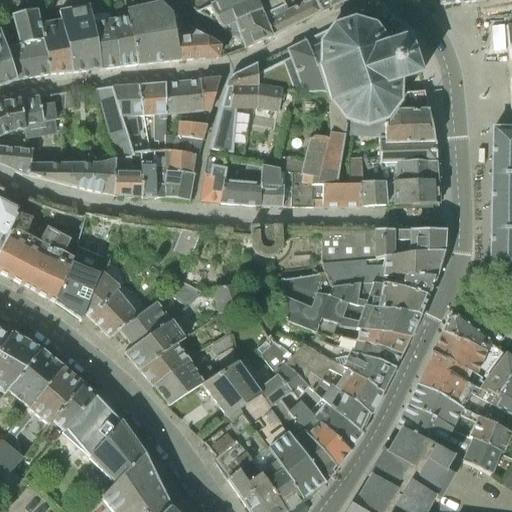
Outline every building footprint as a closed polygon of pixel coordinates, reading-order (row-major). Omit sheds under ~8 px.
[(255,0),(228,0),(210,7),(219,26),(222,29),(229,26),(232,35),(232,38),(239,38),(245,50),(260,43),(271,38),(262,16),(255,0)] [(255,0),(262,16),(286,5),(284,0),(255,0)] [(289,13),(286,5),(262,16),(271,38),(321,13),(315,0),(289,13)] [(284,0),(286,5),(289,13),(315,0),(321,13),(347,2),(350,0),(284,0)] [(180,62),(176,40),(172,16),(161,5),(126,12),(127,18),(137,67),(180,62)] [(87,8),(74,9),(55,13),(57,22),(69,74),(72,74),(87,73),(99,71),(89,17),(87,8)] [(14,82),(49,76),(38,25),(35,12),(12,16),(19,46),(5,50),(14,82)] [(99,71),(119,69),(110,21),(108,13),(89,17),(99,71)] [(119,69),(137,67),(127,18),(110,21),(119,69)] [(49,76),(69,74),(57,22),(38,25),(49,76)] [(398,98),(402,97),(403,81),(420,76),(407,38),(386,45),(373,28),(353,22),(331,29),(319,45),(319,48),(311,51),(306,41),(287,51),(303,95),(325,94),(329,106),(334,103),(345,119),(365,127),(385,120),(399,104),(398,98)] [(0,87),(14,82),(5,50),(0,33),(0,87)] [(176,40),(180,62),(217,60),(219,46),(209,40),(194,33),(191,38),(176,40)] [(217,119),(209,148),(225,151),(231,153),(235,123),(236,114),(244,115),(244,110),(258,110),(264,111),(278,113),(279,113),(283,92),(271,90),(256,87),(256,66),(236,76),(232,78),(227,84),(217,119)] [(196,117),(208,120),(220,79),(200,81),(202,112),(197,112),(196,117)] [(186,115),(196,117),(197,112),(202,112),(200,81),(165,85),(166,117),(186,115)] [(166,121),(166,117),(165,85),(138,87),(142,118),(143,118),(143,117),(153,117),(153,137),(165,137),(166,121)] [(135,118),(142,118),(138,87),(122,88),(116,89),(127,138),(139,137),(135,118)] [(133,157),(127,138),(116,89),(96,91),(99,105),(114,160),(128,158),(133,157)] [(96,91),(89,91),(91,107),(99,105),(96,91)] [(72,93),(63,95),(64,109),(73,109),(72,93)] [(52,113),(64,112),(64,109),(63,95),(46,97),(20,101),(25,127),(49,123),(53,122),(54,122),(52,113)] [(380,145),(434,144),(424,95),(402,97),(398,98),(399,104),(385,120),(365,127),(345,119),(346,137),(380,139),(380,145)] [(0,139),(10,134),(23,132),(25,140),(55,135),(53,122),(49,123),(25,127),(20,101),(3,104),(0,105),(0,139)] [(361,187),(350,187),(338,187),(346,137),(345,119),(334,103),(329,106),(330,135),(329,140),(314,138),(311,141),(309,140),(304,163),(281,157),(280,162),(271,161),(269,169),(284,173),(292,175),(291,200),(290,209),(312,209),(314,202),(322,202),(322,209),(362,209),(361,187)] [(176,138),(201,141),(208,120),(196,117),(186,115),(185,125),(178,124),(176,138)] [(511,130),(492,130),(489,274),(511,274),(511,130)] [(163,152),(195,157),(197,157),(201,141),(176,138),(165,137),(153,137),(153,143),(157,143),(157,153),(163,152)] [(361,184),(381,184),(379,165),(382,165),(397,165),(435,165),(434,144),(380,145),(380,159),(350,160),(350,187),(361,187),(361,184)] [(0,165),(28,178),(32,154),(33,151),(0,148),(0,165)] [(154,175),(192,175),(195,157),(163,152),(164,169),(154,170),(154,175)] [(154,175),(154,170),(153,153),(140,154),(140,174),(139,199),(154,200),(154,186),(154,175)] [(111,197),(112,197),(114,160),(100,164),(56,165),(56,156),(32,154),(28,178),(92,194),(111,197)] [(112,197),(139,199),(140,174),(128,173),(128,158),(114,160),(112,197)] [(199,204),(219,205),(230,162),(219,159),(207,159),(199,204)] [(219,205),(258,208),(264,168),(245,165),(243,183),(236,182),(237,169),(232,168),(234,163),(230,162),(219,205)] [(381,184),(437,184),(435,165),(397,165),(397,175),(393,176),(393,170),(383,170),(382,165),(379,165),(381,184)] [(291,200),(282,200),(284,173),(269,169),(264,168),(258,208),(290,209),(291,200)] [(154,186),(190,188),(192,175),(154,175),(154,186)] [(362,209),(383,208),(381,184),(361,184),(361,187),(362,209)] [(381,184),(383,208),(438,205),(437,184),(381,184)] [(154,186),(154,200),(163,200),(188,202),(190,188),(154,186)] [(0,251),(9,233),(11,234),(19,215),(16,214),(23,199),(0,190),(0,251)] [(0,275),(10,281),(28,246),(19,241),(22,236),(25,238),(32,220),(19,215),(11,234),(9,233),(0,251),(0,275)] [(10,281),(28,290),(58,235),(46,229),(38,245),(40,246),(37,251),(28,246),(10,281)] [(198,234),(179,232),(171,253),(190,260),(193,253),(202,234),(198,234)] [(427,254),(442,253),(444,232),(427,233),(409,233),(322,234),(323,265),(410,257),(410,255),(427,254)] [(28,290),(54,305),(71,265),(57,260),(60,254),(63,256),(70,241),(58,235),(28,290)] [(80,323),(84,315),(99,277),(105,260),(77,249),(71,265),(54,305),(80,323),(80,322),(80,323)] [(385,280),(434,280),(442,253),(427,254),(410,255),(410,257),(323,265),(325,275),(329,283),(335,294),(359,291),(360,285),(373,285),(371,290),(383,293),(385,280)] [(119,333),(138,317),(116,292),(119,289),(118,289),(119,288),(101,272),(99,277),(84,315),(109,340),(119,333)] [(358,301),(359,291),(335,294),(329,283),(325,275),(282,281),(283,291),(418,317),(426,299),(383,293),(371,290),(366,303),(358,301)] [(383,293),(426,299),(434,280),(385,280),(383,293)] [(168,295),(188,308),(204,294),(180,281),(168,295)] [(220,316),(250,305),(238,286),(214,290),(220,316)] [(359,332),(409,339),(418,317),(283,291),(287,323),(309,332),(313,333),(318,322),(337,325),(339,326),(340,328),(359,332)] [(119,333),(132,348),(171,321),(157,304),(156,305),(155,304),(138,317),(119,333)] [(485,356),(490,345),(456,319),(447,321),(441,335),(485,356)] [(139,371),(177,345),(185,340),(171,321),(132,348),(123,354),(139,371)] [(381,395),(393,370),(364,358),(335,350),(315,343),(318,335),(313,333),(309,332),(302,346),(381,395)] [(356,343),(401,355),(409,339),(359,332),(356,343)] [(227,337),(207,349),(221,371),(237,360),(232,334),(227,337)] [(0,392),(5,396),(8,392),(40,352),(10,335),(8,339),(7,339),(0,348),(0,392)] [(393,370),(401,355),(356,343),(340,338),(339,342),(318,335),(315,343),(335,350),(364,358),(393,370)] [(490,345),(485,356),(441,335),(431,355),(476,376),(482,379),(502,353),(490,345)] [(286,363),(304,380),(310,370),(370,417),(381,395),(302,346),(284,337),(279,344),(270,337),(257,351),(274,373),(286,363)] [(139,371),(153,388),(190,362),(177,345),(139,371)] [(8,392),(28,409),(62,370),(40,352),(8,392)] [(497,397),(511,378),(511,361),(502,353),(482,379),(476,376),(471,387),(483,394),(485,391),(497,397)] [(502,400),(497,397),(485,391),(483,394),(471,387),(476,376),(431,355),(415,387),(488,425),(502,400)] [(290,391),(277,377),(259,391),(239,363),(238,364),(237,360),(221,371),(214,376),(200,384),(228,421),(239,412),(259,396),(263,402),(264,402),(268,407),(280,400),(290,391)] [(168,407),(200,384),(214,376),(208,367),(197,374),(190,362),(153,388),(168,407)] [(361,435),(304,380),(286,363),(274,373),(277,377),(290,391),(349,453),(361,435)] [(18,437),(35,416),(49,427),(53,423),(82,386),(62,370),(28,409),(27,410),(0,442),(0,482),(11,470),(21,458),(18,437)] [(361,435),(370,417),(310,370),(304,380),(361,435)] [(488,425),(497,430),(506,415),(509,417),(511,411),(511,378),(497,397),(502,400),(488,425)] [(53,423),(64,433),(95,398),(82,386),(53,423)] [(497,430),(488,425),(415,387),(405,408),(499,453),(503,455),(510,437),(497,430)] [(337,469),(349,453),(290,391),(280,400),(337,469)] [(325,485),(325,484),(287,435),(268,407),(264,402),(263,402),(259,396),(239,412),(241,415),(302,501),(325,485)] [(114,485),(143,455),(120,423),(95,398),(64,433),(63,434),(114,485)] [(325,484),(337,469),(280,400),(268,407),(287,435),(325,484)] [(490,477),(499,453),(405,408),(395,428),(394,429),(399,432),(453,460),(453,459),(490,477)] [(510,437),(511,437),(511,411),(509,417),(506,415),(497,430),(510,437)] [(283,511),(287,511),(302,501),(241,415),(204,445),(216,459),(233,445),(248,464),(258,477),(283,511)] [(453,460),(399,432),(386,454),(381,451),(365,477),(368,479),(354,502),(353,504),(355,505),(353,510),(348,507),(344,511),(427,511),(434,501),(439,503),(454,477),(446,472),(453,460)] [(227,482),(237,473),(248,464),(233,445),(216,459),(213,461),(227,482)] [(164,511),(169,508),(154,478),(143,455),(114,485),(101,500),(110,511),(164,511)] [(11,470),(0,482),(0,500),(2,502),(21,479),(11,470)] [(283,511),(258,477),(246,485),(237,473),(227,482),(247,511),(283,511)]
